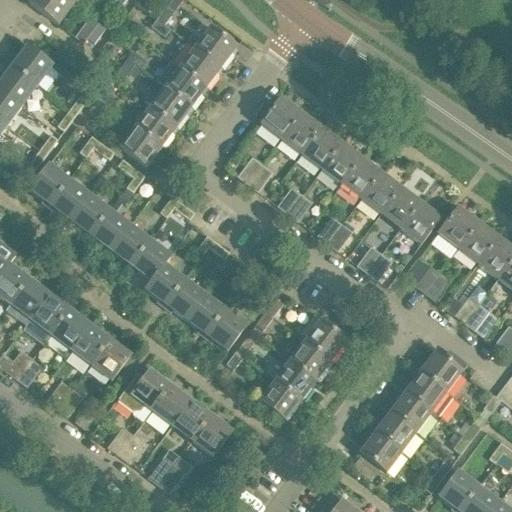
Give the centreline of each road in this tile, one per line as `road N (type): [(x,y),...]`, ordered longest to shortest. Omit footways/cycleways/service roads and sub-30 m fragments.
road 1 (residential): [(273,511),(411,325),(195,175),(305,16)]
road 2 (tertiary): [(511,161),(305,16)]
road 3 (residential): [(0,397),(161,511)]
